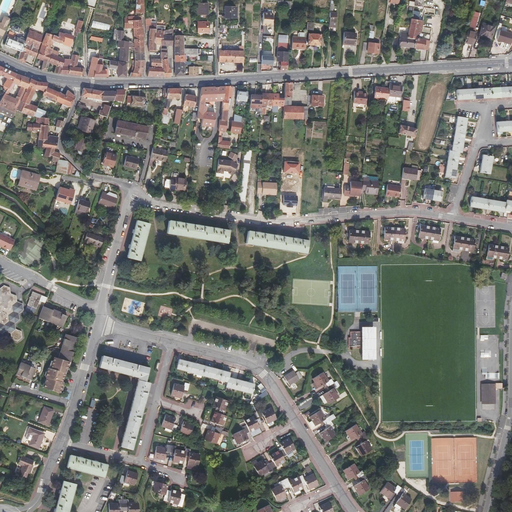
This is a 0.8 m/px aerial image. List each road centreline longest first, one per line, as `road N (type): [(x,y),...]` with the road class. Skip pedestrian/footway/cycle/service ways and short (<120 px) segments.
road 1 (secondary): [(0,59),(84,83),(511,62)]
road 2 (residential): [(452,217),(264,221),(134,196)]
road 3 (residential): [(170,343),(254,367),(295,422)]
road 4 (residential): [(59,442),(95,323)]
